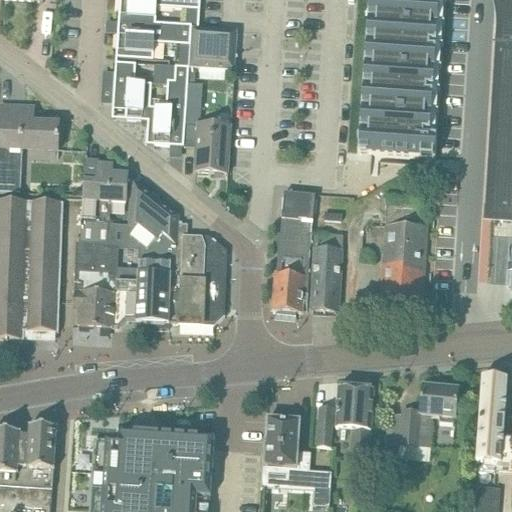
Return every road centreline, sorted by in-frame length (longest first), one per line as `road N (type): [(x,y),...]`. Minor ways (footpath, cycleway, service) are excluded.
road 1 (residential): [(86,117),(243,245),(252,268),(249,368)]
road 2 (tertiary): [(249,368),(511,343)]
road 3 (tertiary): [(0,399),(249,368)]
